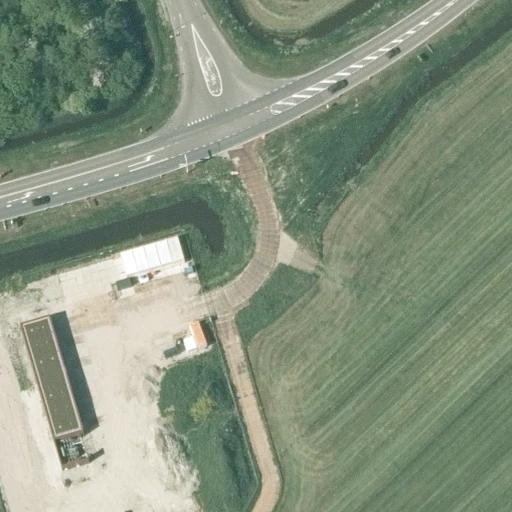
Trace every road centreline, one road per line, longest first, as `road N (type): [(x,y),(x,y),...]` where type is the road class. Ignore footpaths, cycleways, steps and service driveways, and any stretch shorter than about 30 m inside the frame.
road 1 (secondary): [(255,131),(374,67),(466,0)]
road 2 (secondary): [(442,0),(247,111)]
road 3 (secondary): [(0,215),(211,150)]
road 4 (secondary): [(203,128),(0,191)]
